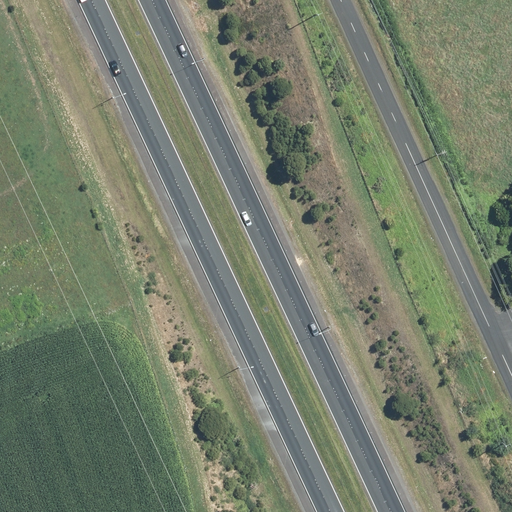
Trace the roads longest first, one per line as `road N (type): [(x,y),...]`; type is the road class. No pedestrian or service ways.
road 1 (motorway): [(152,0),(390,511)]
road 2 (motorway): [(329,511),(92,0)]
road 3 (unclassified): [(505,345),(346,0)]
